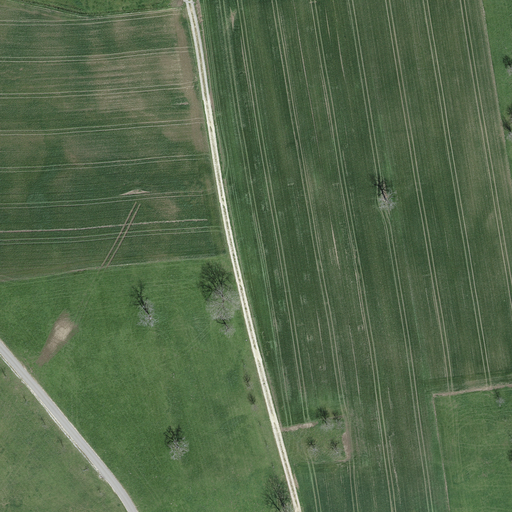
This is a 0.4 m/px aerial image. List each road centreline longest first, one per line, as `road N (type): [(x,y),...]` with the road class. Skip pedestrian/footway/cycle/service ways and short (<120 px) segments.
road 1 (track): [(185,0),(235,273),(285,465)]
road 2 (unclassified): [(0,345),(131,511)]
